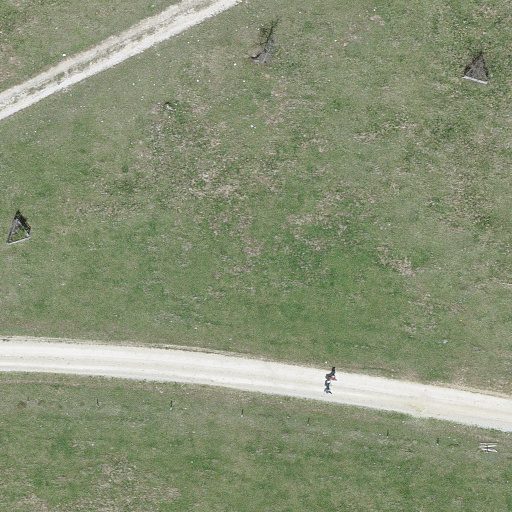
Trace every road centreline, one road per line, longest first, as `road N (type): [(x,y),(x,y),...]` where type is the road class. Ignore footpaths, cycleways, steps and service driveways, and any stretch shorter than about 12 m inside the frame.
road 1 (track): [(0,356),(294,380),(511,415)]
road 2 (track): [(0,109),(219,0)]
